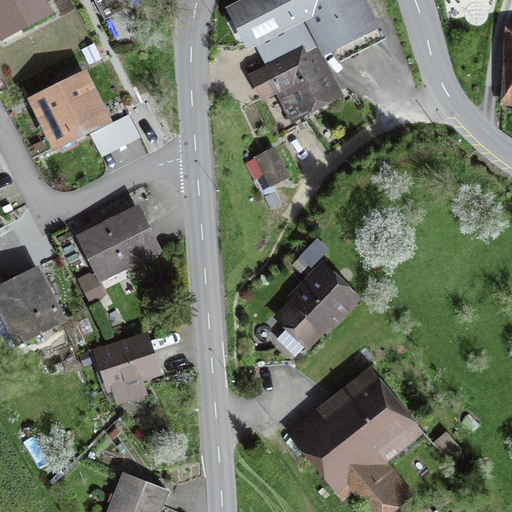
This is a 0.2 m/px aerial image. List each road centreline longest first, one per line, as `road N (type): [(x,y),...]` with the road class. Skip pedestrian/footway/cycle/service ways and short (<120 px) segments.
road 1 (secondary): [(222,511),(190,85),(197,0)]
road 2 (secondary): [(414,0),(451,100),(511,158)]
